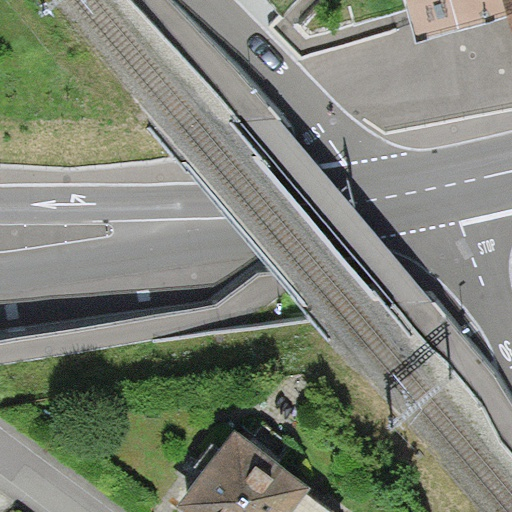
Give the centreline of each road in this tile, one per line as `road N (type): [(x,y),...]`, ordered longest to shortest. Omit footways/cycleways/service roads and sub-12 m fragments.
road 1 (secondary): [(0,236),(314,214),(405,199)]
road 2 (residential): [(206,0),(405,199)]
road 3 (residential): [(405,199),(511,334)]
